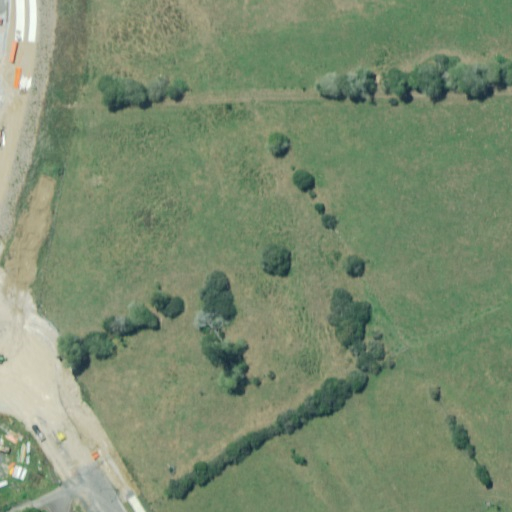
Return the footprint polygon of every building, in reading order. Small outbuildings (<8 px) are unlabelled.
[(132,50),(112,48),(111,59),(131,61),(132,50)] [(47,99),(47,103),(104,103),(104,81),(45,81),(45,79),(31,79),(31,95),(44,95),(44,99),(47,99)] [(27,99),(26,80),(6,80),(7,100),(27,99)] [(95,132),(94,113),(58,113),(58,133),(95,132)] [(0,145),(8,146),(7,122),(0,121),(0,145)]
